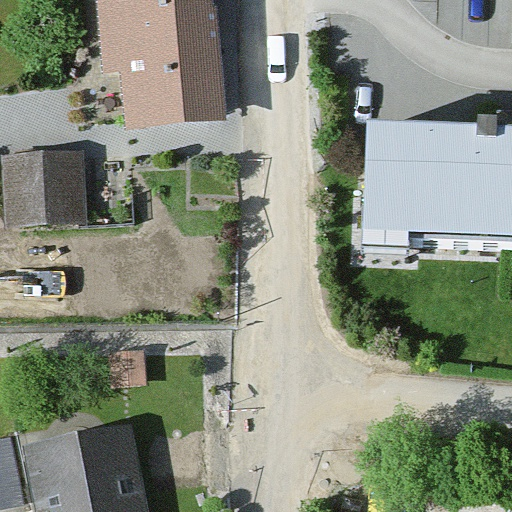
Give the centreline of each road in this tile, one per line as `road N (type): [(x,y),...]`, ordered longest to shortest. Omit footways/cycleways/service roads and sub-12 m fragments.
road 1 (unclassified): [(298,420),(273,337),(269,0)]
road 2 (residential): [(298,420),(370,405),(511,415)]
road 3 (residential): [(511,75),(446,52),(386,7),(341,0)]
